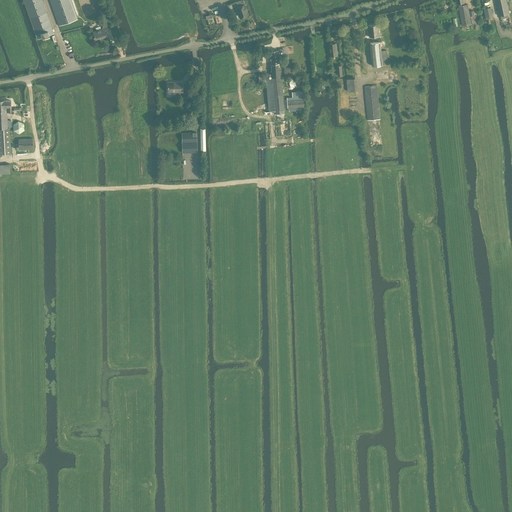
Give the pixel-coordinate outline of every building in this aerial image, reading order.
[(23,0),(37,39),(54,33),(41,0),(23,0)] [(49,0),(59,25),(77,19),(70,0),(49,0)] [(239,6),(236,7),(240,18),(248,15),(242,0),(241,0),(237,2),(239,6)] [(467,4),(464,5),(463,3),(464,3),(463,0),(457,0),(458,4),(459,4),(459,6),(459,8),(457,8),(457,10),(460,10),(463,25),(476,23),(475,16),(474,10),(470,11),(470,16),(469,16),(467,4)] [(509,14),(506,0),(495,0),(499,16),(509,14)] [(492,13),(493,13),(492,10),(491,10),(491,7),(484,9),(486,17),(492,16),(492,13)] [(93,32),(95,39),(102,37),(102,38),(107,36),(105,31),(108,30),(106,24),(102,25),(103,28),(93,32)] [(373,65),(382,64),(388,64),(386,50),(381,50),(380,41),(391,40),(390,35),(379,36),(378,25),(369,26),(373,65)] [(331,56),(338,55),(336,43),(330,43),(330,48),(329,49),(330,51),(331,56)] [(284,110),(281,79),(284,80),(285,87),(291,89),(296,86),(296,79),(290,77),(286,79),(286,78),(281,76),(278,50),(269,51),(271,77),(274,111),(284,110)] [(292,66),(284,66),(284,75),(293,75),(292,66)] [(348,91),(356,90),(355,77),(347,78),(348,91)] [(167,82),(168,92),(182,92),(182,96),(186,96),(186,89),(182,89),(182,82),(167,82)] [(377,85),(365,86),(368,120),(380,119),(377,85)] [(305,98),(287,100),(287,109),(306,107),(305,98)] [(0,101),(0,100),(0,154),(11,154),(9,128),(8,128),(7,121),(11,121),(11,119),(7,120),(7,112),(12,111),(11,107),(11,100),(0,101)] [(18,121),(13,124),(13,131),(19,134),(24,130),(24,124),(18,121)] [(197,152),(196,133),(182,133),(182,152),(197,152)] [(33,138),(18,139),(19,149),(33,149),(33,138)] [(9,164),(0,164),(0,173),(10,173),(9,164)]
